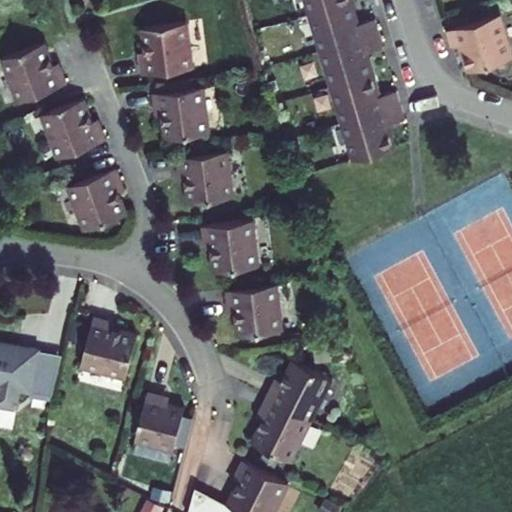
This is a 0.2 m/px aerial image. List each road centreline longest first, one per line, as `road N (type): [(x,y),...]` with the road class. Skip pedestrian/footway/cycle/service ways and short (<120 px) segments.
road 1 (residential): [(123,265),(144,207),(91,56)]
road 2 (residential): [(409,0),(435,76),(455,94),(511,114)]
road 3 (residential): [(212,377),(178,305),(123,265)]
road 4 (residential): [(123,265),(0,246)]
